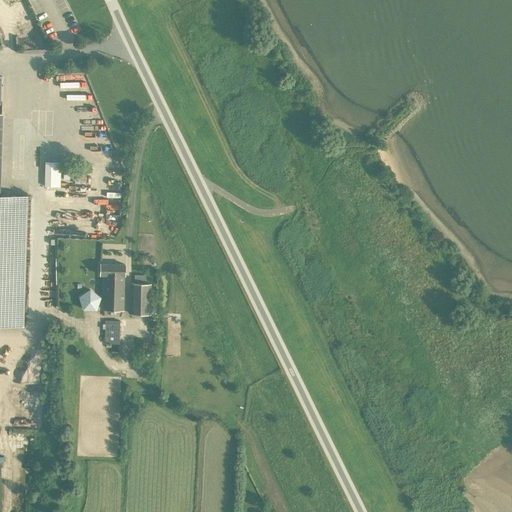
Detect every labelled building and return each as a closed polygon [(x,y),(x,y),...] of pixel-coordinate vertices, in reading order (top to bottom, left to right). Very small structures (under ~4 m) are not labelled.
[(45,162),(45,186),(56,186),(57,162),(45,162)] [(87,171),(75,171),(74,183),(86,183),(87,171)] [(109,193),(109,209),(122,209),(122,194),(109,193)] [(0,324),(24,325),(28,196),(0,194),(0,324)] [(101,263),(100,275),(105,275),(104,309),(123,310),(124,275),(125,264),(101,263)] [(135,275),(134,283),(145,283),(145,275),(135,275)] [(150,313),(151,283),(145,283),(134,283),(131,283),(130,313),(150,313)] [(90,290),(80,296),(83,309),(96,309),(100,297),(90,290)] [(119,344),(120,321),(106,320),(105,343),(119,344)]
